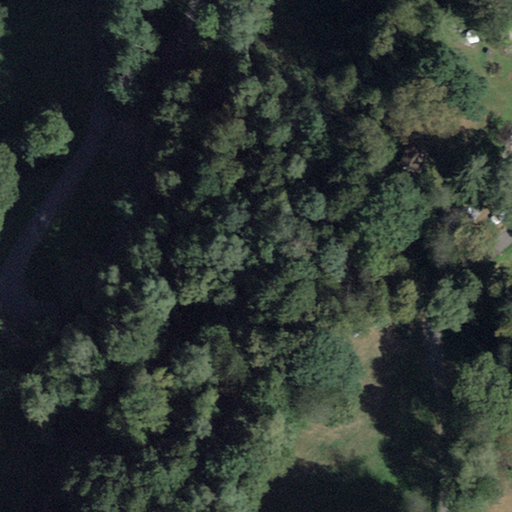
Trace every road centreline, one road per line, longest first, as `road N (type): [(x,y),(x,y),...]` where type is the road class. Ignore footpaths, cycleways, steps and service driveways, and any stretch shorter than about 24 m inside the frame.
road 1 (residential): [(101,0),(105,92),(98,132),(9,273),(16,304),(48,317),(70,311),(127,228),(170,66),(199,0)]
road 2 (residential): [(511,227),(451,270),(433,305),(445,410),(444,511)]
